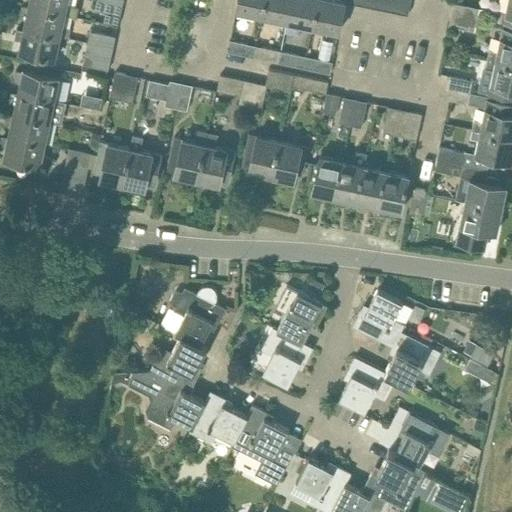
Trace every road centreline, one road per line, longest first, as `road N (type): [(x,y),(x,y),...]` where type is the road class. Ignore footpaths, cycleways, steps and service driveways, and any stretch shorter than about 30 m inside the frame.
road 1 (residential): [(344,258),(180,248),(0,219)]
road 2 (residential): [(511,280),(344,258)]
road 3 (residential): [(344,258),(340,332),(311,411)]
